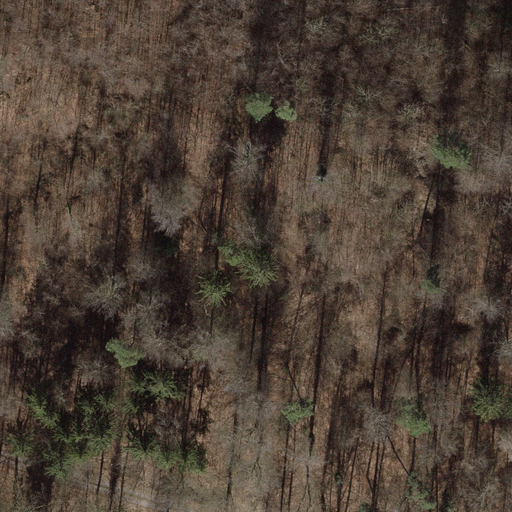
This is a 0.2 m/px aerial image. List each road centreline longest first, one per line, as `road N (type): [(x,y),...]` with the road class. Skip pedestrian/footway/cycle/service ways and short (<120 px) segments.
road 1 (track): [(255,511),(408,236)]
road 2 (track): [(0,453),(192,511)]
